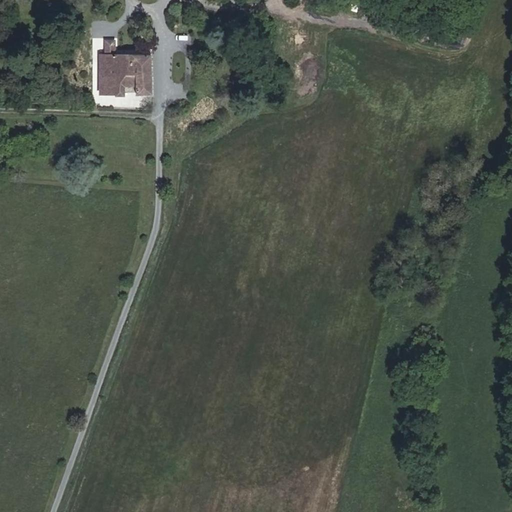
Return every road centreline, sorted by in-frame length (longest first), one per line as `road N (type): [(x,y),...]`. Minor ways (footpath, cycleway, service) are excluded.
road 1 (unknown): [(160,117),(182,157),(183,214),(67,511)]
road 2 (unknown): [(160,117),(0,107)]
road 3 (unknown): [(159,0),(176,94),(160,117)]
